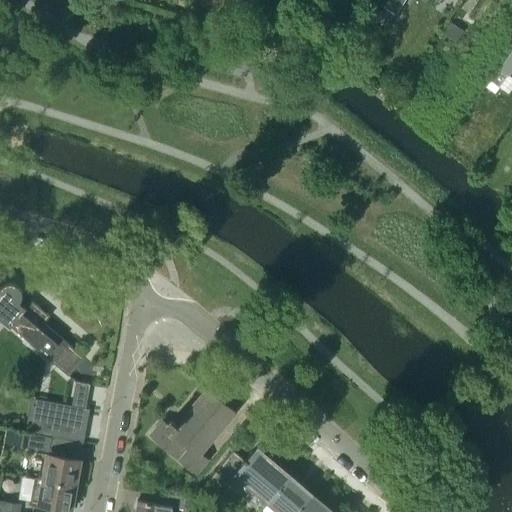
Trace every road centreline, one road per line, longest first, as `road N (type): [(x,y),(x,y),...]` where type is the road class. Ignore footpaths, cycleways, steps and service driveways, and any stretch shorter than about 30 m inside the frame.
road 1 (residential): [(417,511),(190,315),(138,300)]
road 2 (residential): [(98,511),(138,300)]
road 3 (residential): [(138,300),(129,273),(93,249),(0,219)]
